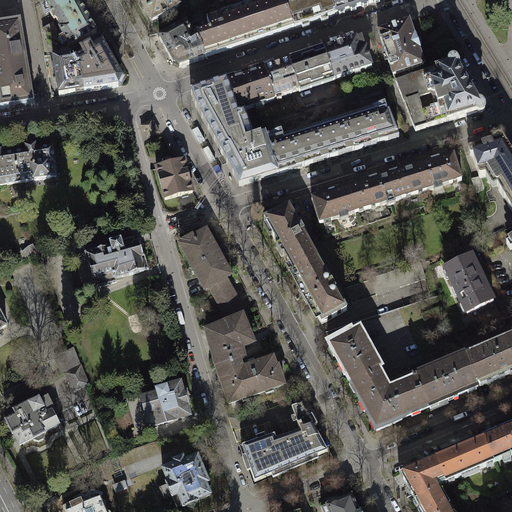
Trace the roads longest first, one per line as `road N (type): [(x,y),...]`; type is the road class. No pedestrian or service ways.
road 1 (residential): [(511,116),(223,206)]
road 2 (residential): [(247,508),(160,227)]
road 3 (residential): [(362,462),(223,206)]
road 4 (residential): [(434,0),(159,93)]
road 5 (residential): [(362,462),(511,398)]
road 6 (residential): [(160,227),(123,101)]
road 7 (residential): [(223,206),(159,93)]
road 8 (residential): [(123,101),(0,121)]
road 9 (residential): [(362,462),(247,508)]
